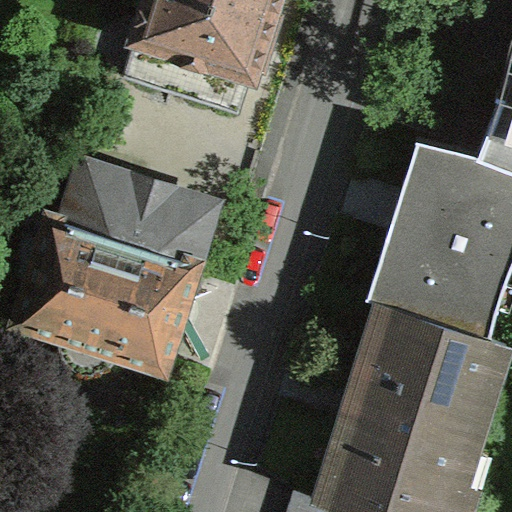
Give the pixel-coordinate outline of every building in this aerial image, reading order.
[(142,0),(132,36),(138,38),(127,72),(238,108),(242,92),(248,74),(254,75),(277,0),(142,0)] [(511,52),(511,55),(501,87),(497,86),(496,89),(500,91),(479,145),(511,155),(511,52)] [(383,298),(382,300),(490,335),(497,306),(499,302),(495,301),(502,279),(506,280),(507,276),(511,259),(511,155),(479,145),(478,144),(477,148),(417,134),(417,136),(393,213),(368,291),(367,293),(383,298)] [(81,163),(64,215),(195,258),(196,258),(201,243),(214,201),(91,161),(90,166),(81,163)] [(196,258),(195,258),(64,215),(63,217),(51,213),(18,316),(62,331),(61,346),(62,351),(65,357),(69,361),(73,365),(78,368),(84,370),(91,370),(97,370),(104,367),(108,364),(113,358),(118,349),(163,362),(175,323),(196,258)] [(494,337),(490,335),(382,300),(369,340),(380,344),(374,364),(363,360),(346,411),(320,494),(319,496),(365,510),(366,511),(370,499),(391,506),(388,511),(464,511),(474,482),(462,478),(496,369),(485,366),(494,337)] [(364,511),(365,510),(319,496),(320,494),(299,487),(290,511),(364,511)]
